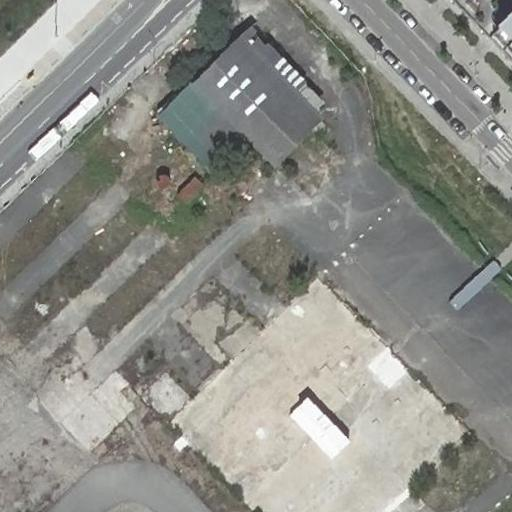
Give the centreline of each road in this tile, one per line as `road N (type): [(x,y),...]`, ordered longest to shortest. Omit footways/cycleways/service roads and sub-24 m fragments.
road 1 (tertiary): [(0,165),(165,0)]
road 2 (residential): [(511,152),(364,0)]
